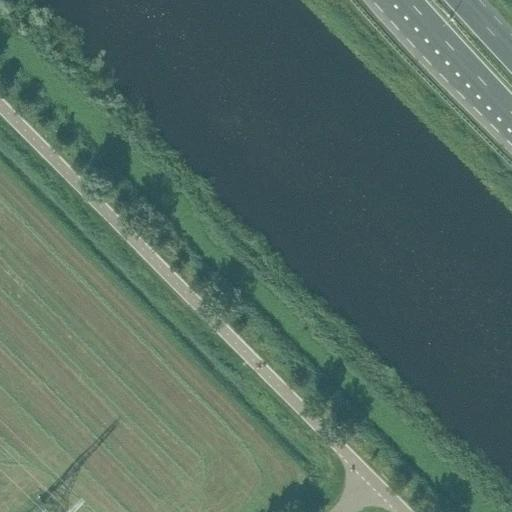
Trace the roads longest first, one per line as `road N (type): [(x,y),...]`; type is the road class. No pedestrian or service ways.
road 1 (unclassified): [(0,102),(377,481)]
road 2 (trunk): [(409,0),(511,111)]
